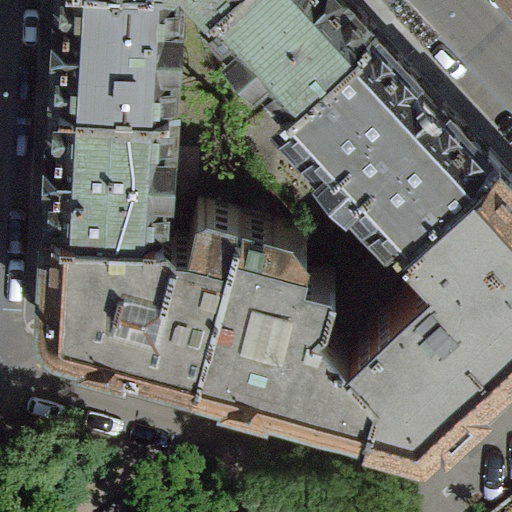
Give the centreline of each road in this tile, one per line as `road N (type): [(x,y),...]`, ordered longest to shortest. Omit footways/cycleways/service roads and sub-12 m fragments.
road 1 (residential): [(0,367),(309,457)]
road 2 (residential): [(0,259),(12,0)]
